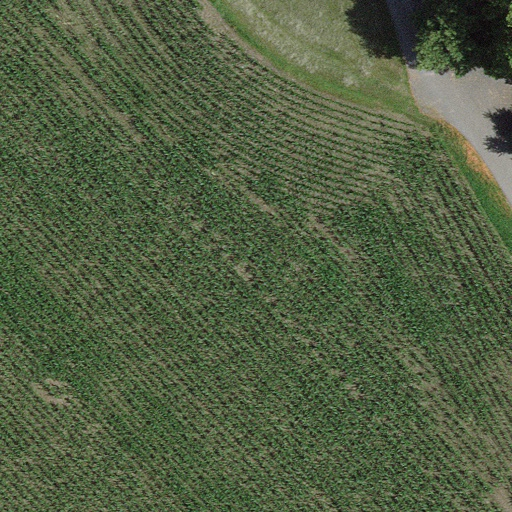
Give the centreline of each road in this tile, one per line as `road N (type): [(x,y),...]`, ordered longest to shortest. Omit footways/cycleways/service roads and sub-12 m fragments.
road 1 (track): [(223,0),(300,75),(392,108),(458,106)]
road 2 (track): [(458,106),(397,0)]
